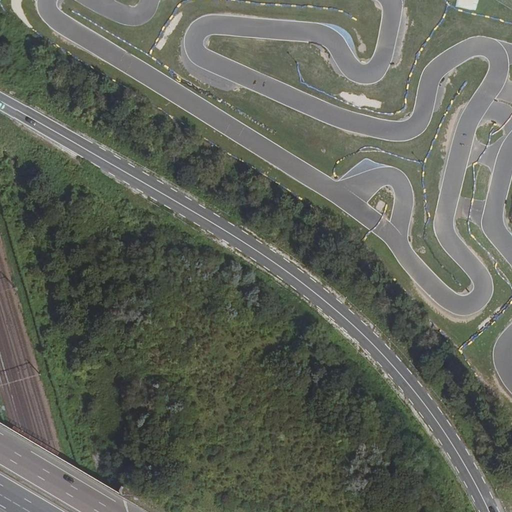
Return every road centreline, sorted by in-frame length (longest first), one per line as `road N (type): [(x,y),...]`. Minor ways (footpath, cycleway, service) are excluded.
road 1 (primary): [(487,511),(436,424),(331,308),(246,246),(19,114)]
road 2 (motorway): [(111,511),(0,445)]
